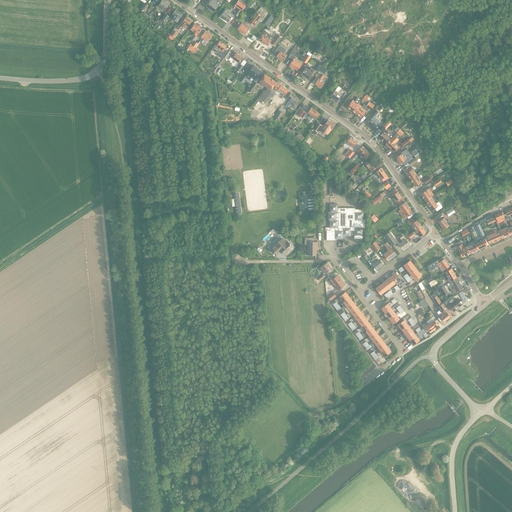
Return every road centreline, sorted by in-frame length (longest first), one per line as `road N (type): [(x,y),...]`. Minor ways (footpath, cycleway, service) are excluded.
road 1 (residential): [(436,233),(372,140),(178,0)]
road 2 (unclassified): [(0,78),(92,74),(102,62),(106,0)]
road 3 (tertiary): [(475,410),(432,352),(483,303)]
road 4 (unclassified): [(297,425),(347,398),(402,351)]
